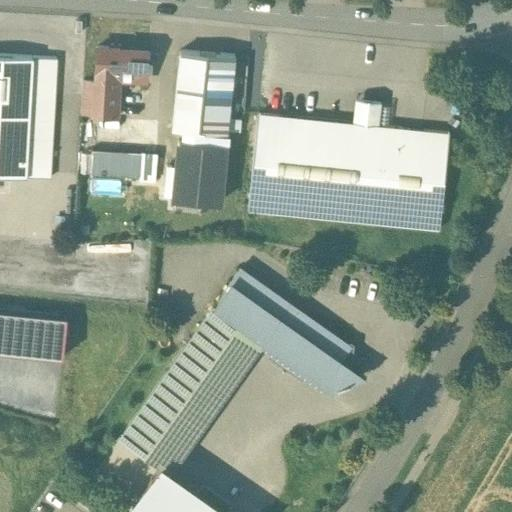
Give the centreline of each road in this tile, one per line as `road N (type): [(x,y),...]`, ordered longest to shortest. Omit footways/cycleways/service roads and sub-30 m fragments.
road 1 (residential): [(101,0),(435,27),(511,13)]
road 2 (residential): [(511,213),(435,383),(352,511)]
